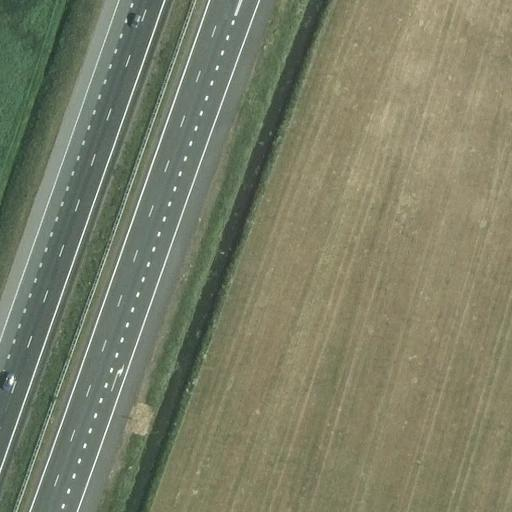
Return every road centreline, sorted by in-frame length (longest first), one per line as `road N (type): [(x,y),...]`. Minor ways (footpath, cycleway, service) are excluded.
road 1 (motorway): [(44,511),(224,0)]
road 2 (motorway): [(147,0),(0,426)]
